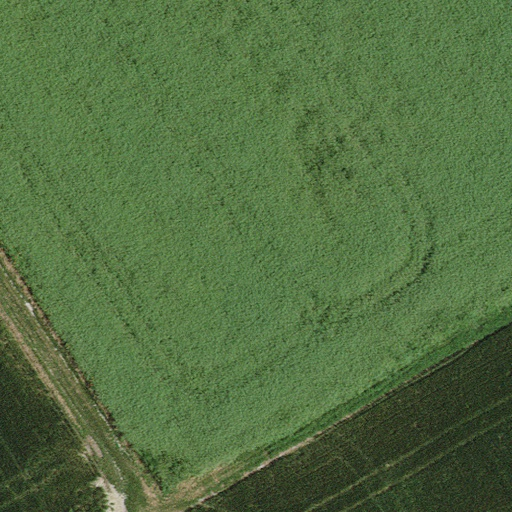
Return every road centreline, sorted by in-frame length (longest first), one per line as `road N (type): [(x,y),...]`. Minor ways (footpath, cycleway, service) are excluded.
road 1 (track): [(511,310),(159,511)]
road 2 (track): [(0,279),(148,511)]
